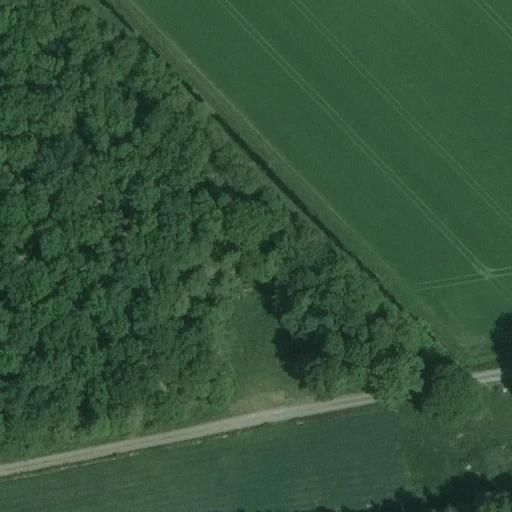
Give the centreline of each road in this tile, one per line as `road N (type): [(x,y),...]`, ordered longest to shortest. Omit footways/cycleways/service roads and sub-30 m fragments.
road 1 (track): [(263,433),(205,318),(0,109)]
road 2 (track): [(0,484),(263,433)]
road 3 (track): [(263,433),(511,383)]
